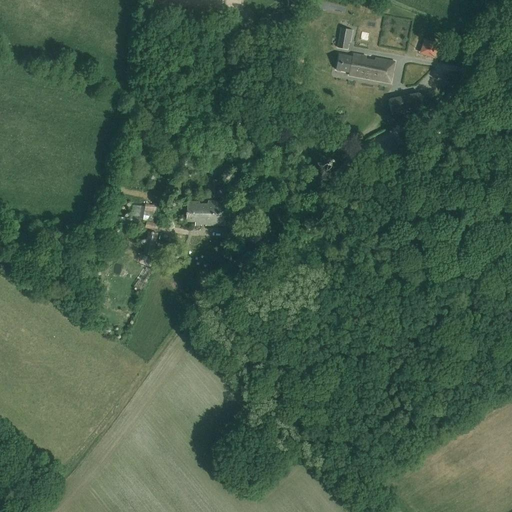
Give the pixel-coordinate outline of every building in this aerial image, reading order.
[(341,28),(337,47),(347,49),(349,41),(350,41),(353,30),(341,28)] [(422,37),(418,51),(430,55),(434,40),(422,37)] [(350,73),(349,76),(391,83),(395,62),(354,54),(353,56),(339,54),(336,70),(350,73)] [(417,89),(387,95),(390,110),(420,103),(417,89)] [(206,224),(206,227),(225,227),(225,204),(187,203),(186,222),(195,222),(195,226),(202,227),(202,224),(206,224)] [(232,221),(250,222),(250,205),(232,205),(232,221)] [(149,222),(154,222),(154,217),(153,217),(154,211),(156,212),(156,207),(145,206),(144,216),(149,217),(149,222)] [(146,222),(145,230),(156,232),(157,225),(146,222)] [(144,254),(153,256),(157,235),(148,233),(144,254)]
